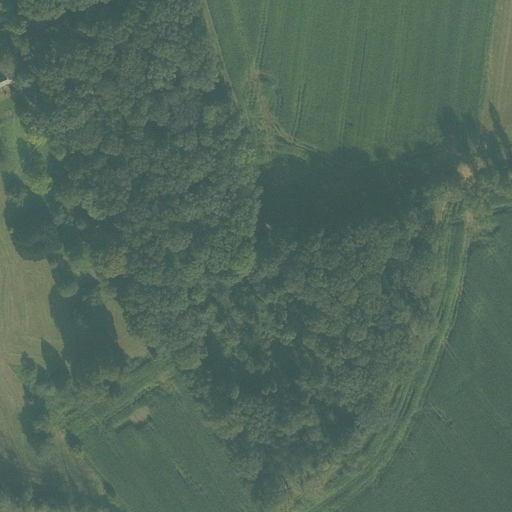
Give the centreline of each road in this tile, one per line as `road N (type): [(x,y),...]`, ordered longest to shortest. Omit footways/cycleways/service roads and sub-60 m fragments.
road 1 (track): [(511,177),(276,235),(242,215),(198,0)]
road 2 (track): [(275,511),(351,455),(381,405),(422,295),(435,194)]
